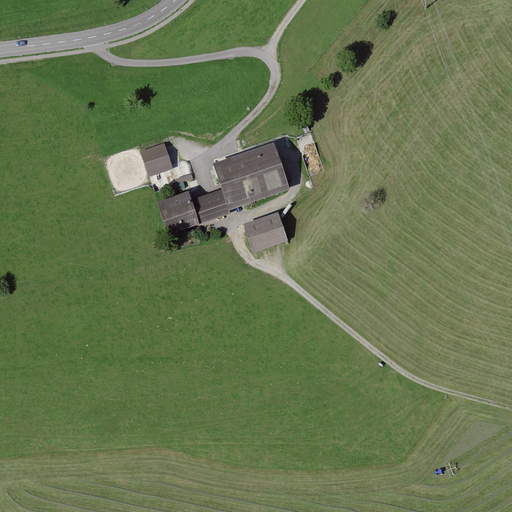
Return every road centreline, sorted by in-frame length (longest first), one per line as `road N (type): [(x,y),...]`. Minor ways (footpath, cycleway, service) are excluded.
road 1 (track): [(214,158),(284,140),(296,185),(290,199),(237,225),(252,263),(411,377),(511,408)]
road 2 (tertiary): [(0,49),(115,32),(175,0)]
